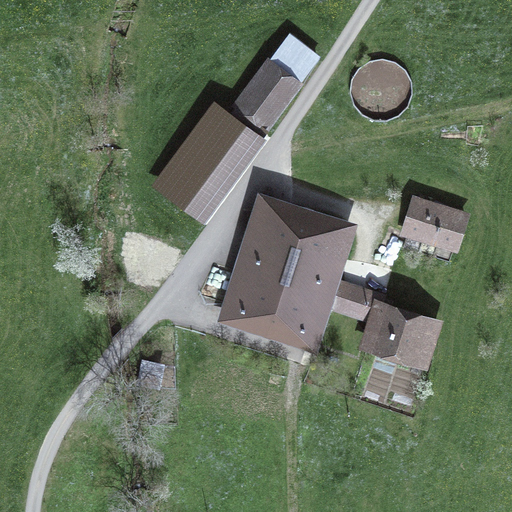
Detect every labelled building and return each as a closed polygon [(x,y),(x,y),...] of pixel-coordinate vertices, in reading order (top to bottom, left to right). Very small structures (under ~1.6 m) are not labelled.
[(267,123),(313,60),(288,42),(242,105),(267,123)] [(267,143),(214,103),(151,186),(204,226),(267,143)] [(463,215),(417,200),(406,232),(452,248),(463,215)] [(325,302),(385,321),(377,345),(430,362),(441,326),(389,309),(392,300),(354,287),(352,292),(319,282),(328,254),(339,257),(346,238),(270,213),(239,309),(315,333),(325,302)] [(160,290),(176,244),(137,230),(120,276),(160,290)] [(155,387),(159,365),(143,363),(139,384),(155,387)]
